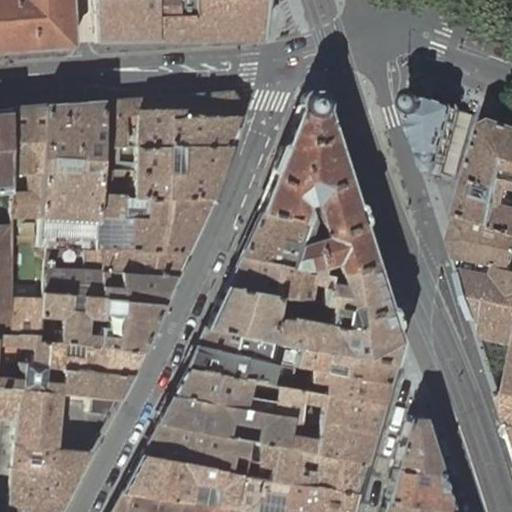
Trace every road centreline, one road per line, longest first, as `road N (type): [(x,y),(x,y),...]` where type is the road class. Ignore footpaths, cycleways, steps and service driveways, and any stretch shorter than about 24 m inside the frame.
road 1 (tertiary): [(275,60),(272,100),(233,208),(83,511)]
road 2 (tertiary): [(371,40),(428,223),(426,360)]
road 3 (secondary): [(275,60),(84,71)]
road 4 (residential): [(426,360),(401,379),(364,511)]
road 5 (tertiary): [(426,360),(478,511)]
road 6 (secondary): [(511,41),(448,20),(420,20),(371,40)]
road 7 (secondary): [(371,40),(511,77)]
